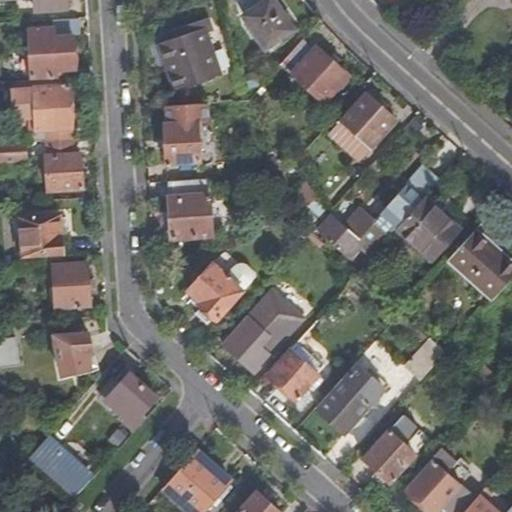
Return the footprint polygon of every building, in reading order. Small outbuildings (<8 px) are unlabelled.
[(64,0),(20,0),(21,4),(34,4),(34,13),(65,11),(64,0)] [(263,52),(291,35),(270,1),(243,17),(263,52)] [(176,92),(218,78),(199,26),(182,31),(184,36),(160,46),(176,92)] [(28,33),(30,78),(54,77),(54,72),(73,71),(72,40),(53,40),(52,32),(28,33)] [(299,44),(278,68),(323,106),(347,79),(316,51),(312,55),(299,44)] [(44,142),(71,141),(68,88),(10,91),(13,133),(43,132),(43,142),(44,142)] [(367,147),(370,150),(394,123),(365,98),(341,124),(367,147)] [(163,109),(164,126),(163,126),(165,166),(200,164),(197,125),(207,125),(207,107),(163,109)] [(367,147),(341,124),(329,137),(355,160),(367,147)] [(44,142),(45,158),(72,157),(71,141),(44,142)] [(23,143),(0,144),(0,164),(24,164),(23,143)] [(265,169),(276,164),(271,155),(261,160),(265,169)] [(72,157),(45,158),(46,193),(81,190),(79,157),(72,157)] [(405,186),(422,201),(442,178),(425,163),(405,186)] [(211,239),(208,180),(200,181),(166,183),(170,241),(211,239)] [(292,197),(301,215),(315,200),(316,200),(301,187),(292,197)] [(301,215),(311,235),(316,228),(330,214),(315,200),(301,215)] [(422,201),(395,230),(431,261),(458,232),(422,201)] [(330,214),(316,228),(356,265),(370,251),(330,214)] [(18,218),(20,258),(58,256),(55,217),(18,218)] [(511,274),(484,249),(488,245),(474,233),(448,262),(493,301),(511,280),(511,274)] [(511,266),(488,245),(484,249),(511,274),(511,266)] [(51,267),(53,308),(88,306),(85,264),(51,267)] [(199,305),(197,307),(214,322),(241,293),(210,266),(186,292),(199,305)] [(254,374),(302,318),(270,292),(223,346),(254,374)] [(382,346),(421,382),(445,355),(405,319),(382,346)] [(85,335),(55,337),(58,380),(88,377),(87,364),(94,364),(85,335)] [(0,368),(16,367),(15,341),(0,341),(0,368)] [(445,355),(456,365),(465,356),(454,345),(445,355)] [(294,401),(316,377),(290,354),(268,377),(294,401)] [(485,370),(474,381),(490,395),(500,384),(485,370)] [(120,425),(129,434),(144,418),(141,416),(155,401),(129,377),(103,406),(121,423),(120,425)] [(343,435),(370,407),(344,384),(317,412),(343,435)] [(391,486),(429,442),(402,418),(364,461),(391,486)] [(32,456),(76,496),(91,480),(59,451),(63,447),(50,435),(32,456)] [(455,463),(440,451),(404,491),(426,511),(439,511),(441,511),(442,511),(465,511),(491,483),(480,473),(463,492),(444,475),(455,463)] [(193,453),(160,490),(184,511),(199,511),(227,482),(193,453)] [(492,461),(480,473),(491,483),(503,470),(492,461)] [(465,511),(493,511),(486,505),(498,490),(491,483),(465,511)] [(237,511),(274,511),(253,494),(237,511)]
